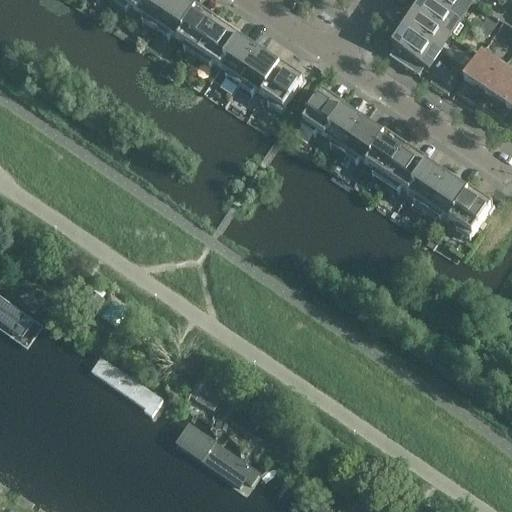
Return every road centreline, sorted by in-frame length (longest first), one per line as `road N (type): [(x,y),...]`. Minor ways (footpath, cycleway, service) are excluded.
road 1 (residential): [(477,511),(0,185)]
road 2 (residential): [(511,178),(338,58)]
